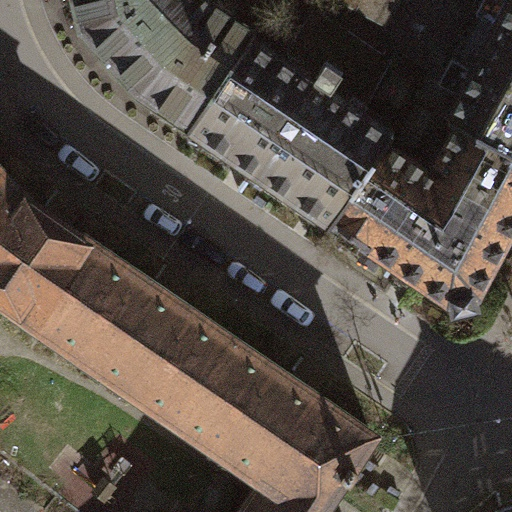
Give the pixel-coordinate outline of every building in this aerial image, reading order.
[(139,89),(189,123),(247,37),(227,15),(210,0),(75,0),(81,26),(139,89)] [(337,0),(378,23),(390,0),(337,0)] [(511,150),(511,0),(510,0),(448,116),(459,122),(511,150)] [(332,218),(384,141),(390,132),(325,89),(336,72),(314,57),(303,74),(247,37),(189,123),(332,218)] [(511,225),(511,150),(459,122),(430,169),(384,141),(332,218),(469,308),(511,225)] [(0,211),(23,185),(0,164),(0,211)] [(0,298),(44,331),(96,243),(65,221),(23,185),(0,211),(0,298)] [(44,331),(178,422),(234,336),(96,243),(44,331)] [(324,511),(369,424),(234,336),(178,422),(267,476),(318,511),(324,511)] [(107,436),(68,498),(90,511),(123,511),(153,465),(107,436)] [(318,511),(267,476),(241,511),(318,511)]
